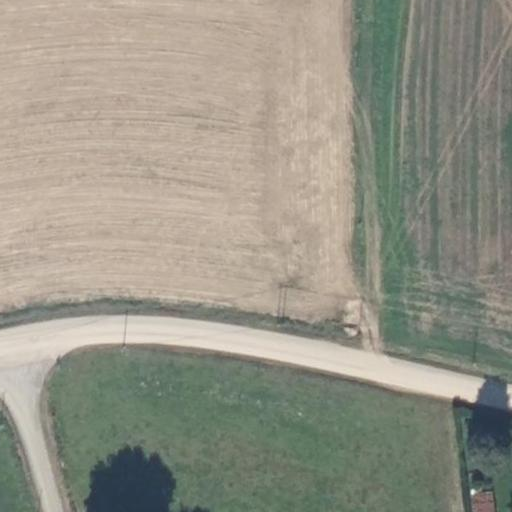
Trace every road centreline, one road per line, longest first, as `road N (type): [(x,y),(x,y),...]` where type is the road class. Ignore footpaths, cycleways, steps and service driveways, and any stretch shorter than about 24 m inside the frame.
road 1 (tertiary): [(11,343),(102,331),(213,337),(511,402)]
road 2 (track): [(365,367),(378,308),(363,62),(370,0)]
road 3 (unclassified): [(11,343),(55,511)]
